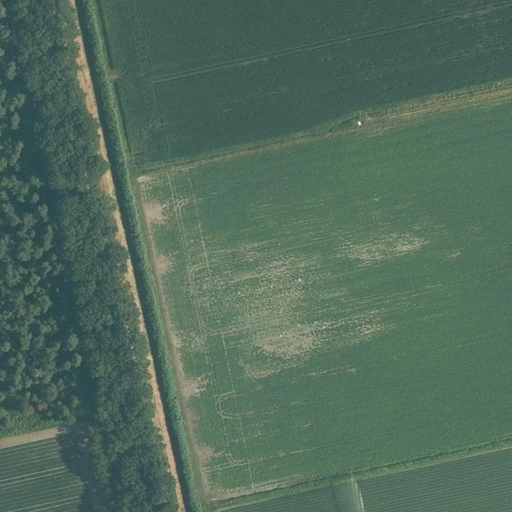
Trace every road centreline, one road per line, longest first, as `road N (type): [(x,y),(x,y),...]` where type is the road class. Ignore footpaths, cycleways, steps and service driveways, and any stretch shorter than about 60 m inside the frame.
road 1 (track): [(177,511),(65,0)]
road 2 (track): [(363,122),(511,91)]
